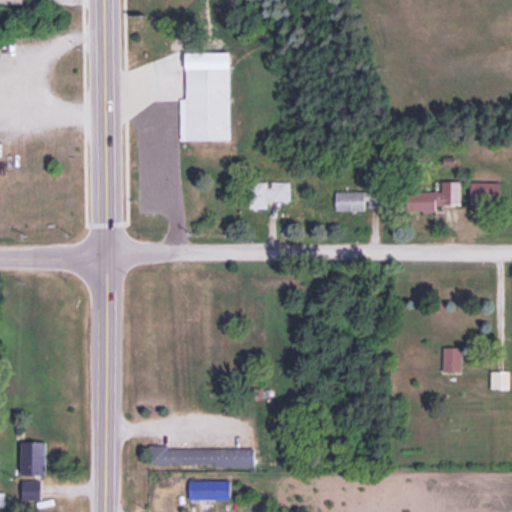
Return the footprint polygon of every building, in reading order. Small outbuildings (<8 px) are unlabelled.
[(188,140),(234,140),(234,67),(188,67),(188,140)] [(292,200),(292,179),(267,179),(267,200),(292,200)] [(442,191),(412,190),(411,211),(439,212),(439,204),(463,205),(463,181),(443,180),(442,191)] [(473,206),(503,206),(503,182),(473,182),(473,206)] [(336,210),(391,210),(391,187),(336,187),(336,210)] [(443,371),(464,371),(465,346),(444,346),(443,371)] [(511,388),(511,370),(492,370),(492,388),(511,388)] [(45,499),(45,442),(37,442),(37,468),(33,468),(33,476),(23,476),(23,499),(45,499)] [(151,448),(151,465),(258,465),(258,448),(151,448)] [(232,481),(190,481),(190,500),(232,500),(232,481)]
